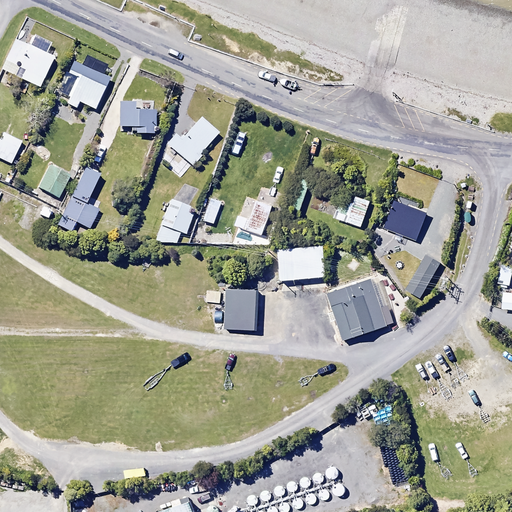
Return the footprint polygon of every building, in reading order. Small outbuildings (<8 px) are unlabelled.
[(54,57),(15,39),(1,69),(40,87),(54,57)] [(110,78),(74,61),(60,92),(70,96),(66,104),(76,109),(79,102),(95,110),(110,78)] [(141,104),(120,103),(119,133),(156,134),(157,111),(141,111),(141,104)] [(219,132),(200,118),(186,138),(177,131),(167,145),(193,165),(219,132)] [(22,142),(3,133),(0,140),(0,139),(0,158),(11,164),(22,142)] [(68,175),(48,165),(37,188),(57,198),(68,175)] [(100,174),(84,167),(57,224),(72,231),(77,221),(90,227),(99,209),(86,203),(100,174)] [(308,182),(298,179),(288,211),(297,214),(308,182)] [(369,202),(353,196),(349,208),(336,204),(331,218),(360,228),(369,202)] [(221,203),(209,199),(201,220),(212,224),(221,203)] [(194,208),(169,200),(155,242),(176,243),(180,233),(186,233),(194,208)] [(230,243),(261,244),(273,205),(256,200),(250,219),(239,216),(230,243)] [(427,213),(394,201),(384,228),(417,240),(427,213)] [(53,211),(42,205),(37,214),(48,220),(53,211)] [(275,251),(278,282),(323,277),(320,247),(275,251)] [(440,264),(427,256),(406,290),(420,298),(440,264)] [(511,272),(501,269),(498,284),(509,286),(511,272)] [(376,278),(325,295),(340,342),(392,325),(376,278)] [(257,291),(224,289),(222,330),(255,332),(257,291)] [(310,452),(305,443),(285,456),(290,465),(310,452)] [(168,502),(170,510),(164,511),(192,511),(190,504),(181,507),(179,499),(168,502)] [(325,500),(300,502),(300,511),(311,511),(325,511),(325,500)] [(217,511),(213,502),(203,506),(205,511),(217,511)]
